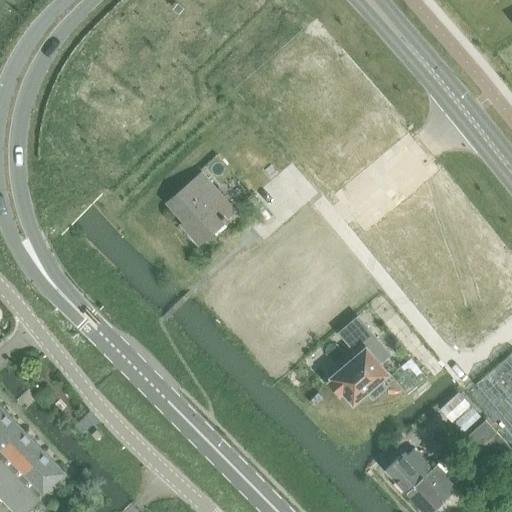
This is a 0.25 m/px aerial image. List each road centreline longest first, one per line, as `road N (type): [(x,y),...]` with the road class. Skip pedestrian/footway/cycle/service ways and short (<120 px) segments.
road 1 (tertiary): [(270,511),(38,267)]
road 2 (unclassified): [(0,290),(110,419),(210,511)]
road 3 (tertiary): [(38,267),(16,159),(27,91),(91,0)]
road 4 (tertiary): [(352,0),(511,185)]
road 5 (tertiary): [(511,157),(378,0)]
road 6 (tertiary): [(64,0),(13,67),(0,117)]
